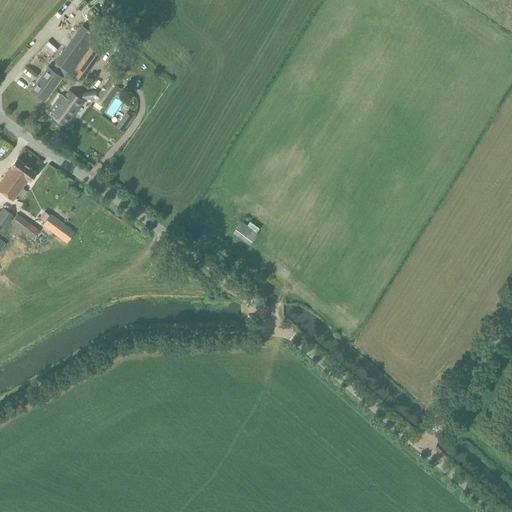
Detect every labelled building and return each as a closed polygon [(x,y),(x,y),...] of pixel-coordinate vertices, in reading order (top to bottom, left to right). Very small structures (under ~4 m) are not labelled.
[(106,15),(101,21),(114,32),(119,26),(106,15)] [(71,71),(89,45),(95,37),(80,26),(55,62),(51,69),(47,67),(30,92),(45,102),(62,77),(65,79),(71,71)] [(48,41),(45,45),(54,53),(57,49),(48,41)] [(99,53),(89,45),(71,71),(81,78),(99,53)] [(65,97),(61,94),(50,110),(54,113),(52,116),(67,126),(84,101),(82,100),(83,98),(95,96),(96,97),(95,99),(105,105),(119,86),(109,79),(99,93),(96,91),(81,94),(78,97),(69,90),(65,97)] [(0,183),(0,189),(5,193),(13,183),(11,182),(14,177),(16,179),(21,174),(18,172),(25,164),(17,158),(11,167),(12,168),(0,183)] [(37,173),(25,164),(18,172),(21,174),(16,179),(14,177),(11,182),(13,183),(5,193),(13,199),(27,180),(30,182),(37,173)] [(15,215),(4,207),(0,212),(0,232),(1,233),(15,215)] [(18,214),(12,222),(34,239),(40,231),(18,214)] [(75,232),(51,214),(43,225),(67,243),(75,232)] [(249,244),(257,234),(240,222),(233,233),(249,244)]
